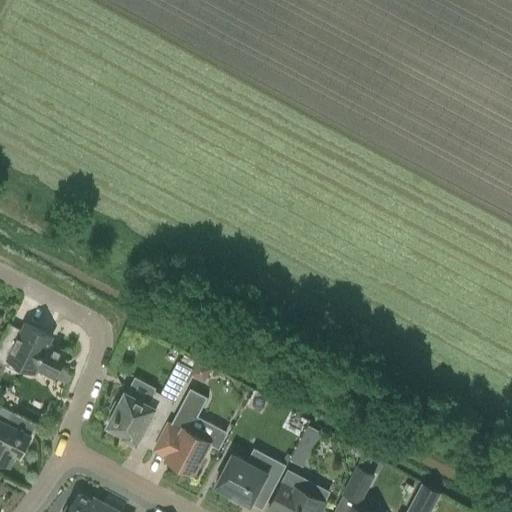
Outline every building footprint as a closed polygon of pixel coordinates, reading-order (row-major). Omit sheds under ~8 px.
[(0,344),(0,361),(6,364),(9,358),(34,371),(36,368),(55,377),(67,352),(48,343),(50,340),(44,336),(46,333),(25,322),(12,350),(0,344)] [(211,368),(197,360),(190,374),(204,381),(211,368)] [(191,368),(181,362),(173,377),(184,382),(191,368)] [(168,422),(154,449),(167,455),(165,458),(193,473),(209,442),(218,446),(226,432),(197,416),(207,396),(190,387),(171,424),(168,422)] [(147,423),(159,430),(175,401),(154,390),(147,403),(125,391),(119,402),(115,400),(110,411),(113,413),(107,424),(123,433),(122,435),(136,443),(147,423)] [(13,411),(0,404),(0,460),(11,466),(17,454),(20,456),(31,435),(7,422),(13,411)] [(289,411),(282,426),(299,433),(305,417),(289,411)] [(302,466),(321,431),(308,424),(289,459),(302,466)] [(290,457),(285,454),(281,463),(254,448),(247,460),(232,453),(215,484),(251,503),(261,484),(273,490),(290,457)] [(358,464),(343,493),(359,502),(374,473),(358,464)] [(288,470),(277,491),(268,509),(272,511),(319,511),(325,501),(310,493),(315,484),(288,470)] [(422,481),(407,510),(411,511),(430,511),(441,492),(422,481)] [(96,511),(103,500),(102,500),(99,504),(91,499),(77,492),(69,507),(66,505),(62,511),(96,511)] [(123,511),(124,511),(103,500),(96,511),(123,511)]
